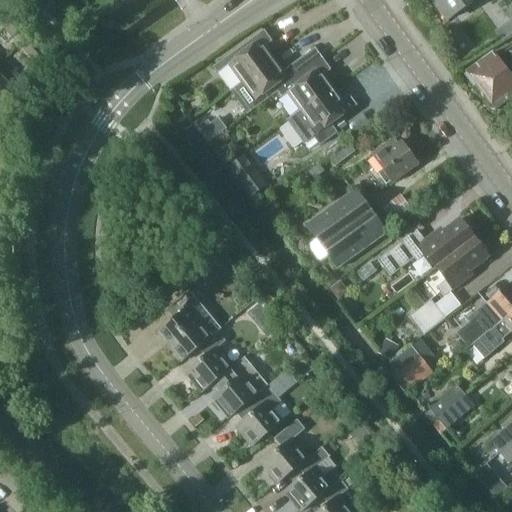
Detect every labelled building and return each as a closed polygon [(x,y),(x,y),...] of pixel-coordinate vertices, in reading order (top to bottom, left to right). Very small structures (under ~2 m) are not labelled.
[(435,0),(448,19),(474,0),(435,0)] [(511,4),(503,11),(510,20),(494,32),(501,42),(511,34),(511,4)] [(3,14),(0,16),(0,23),(4,28),(10,22),(3,14)] [(12,36),(18,31),(10,22),(4,28),(12,36)] [(242,81),(275,58),(266,46),(273,41),(265,30),(214,67),(218,72),(230,64),(242,81)] [(34,60),(40,55),(32,46),(26,51),(34,60)] [(298,75),(322,57),(315,48),(284,71),(275,58),(242,81),(255,99),(250,103),(254,109),(279,91),(299,76),(298,75)] [(511,48),(499,58),(495,53),(465,74),(491,109),(496,110),(511,98),(511,48)] [(301,110),(333,86),(324,74),(331,69),(322,57),(298,75),(299,76),(279,91),(283,97),(288,93),(301,110)] [(0,77),(0,97),(10,87),(0,77)] [(358,105),(350,94),(342,99),(333,86),(301,110),(314,127),(308,132),(313,138),(315,136),(321,144),(338,132),(332,124),(358,105)] [(393,181),(416,164),(413,160),(415,159),(411,153),(409,154),(401,143),(397,146),(392,139),(372,154),(384,170),(379,174),(387,184),(392,180),(393,181)] [(334,165),(353,151),(347,143),(329,157),(334,165)] [(244,156),(229,167),(252,197),(267,186),(244,156)] [(337,268),(386,233),(355,191),(307,226),(337,268)] [(382,209),(395,225),(411,211),(398,196),(382,209)] [(435,267),(473,238),(471,235),(472,234),(472,230),(466,223),(463,222),(461,223),(459,219),(433,238),(432,237),(429,237),(410,252),(402,241),(377,261),(390,277),(414,259),(415,260),(419,260),(426,254),(435,267)] [(473,238),(435,267),(446,280),(438,285),(436,289),(442,297),(461,282),(462,279),(461,278),(487,258),(484,254),(486,253),(486,249),(480,241),(476,241),(475,242),(473,238)] [(490,331),(511,312),(511,286),(510,284),(487,304),(499,317),(495,321),(494,320),(486,327),(489,331),(490,331)] [(158,332),(181,361),(197,347),(218,331),(221,328),(190,291),(168,309),(175,319),(158,332)] [(424,337),(446,320),(431,301),(409,319),(424,337)] [(489,331),(473,344),(485,358),(505,341),(503,339),(511,331),(511,332),(511,312),(490,331),(489,331)] [(225,373),(233,366),(217,347),(226,340),(218,331),(197,347),(206,357),(187,373),(203,392),(225,373)] [(396,346),(386,340),(378,355),(388,361),(396,346)] [(413,343),(392,362),(414,387),(436,368),(413,343)] [(233,366),(225,373),(232,383),(214,398),(229,417),(248,402),(259,393),(243,374),(252,366),(244,357),(233,366)] [(299,382),(289,371),(277,380),(278,381),(283,388),(287,392),(299,382)] [(283,388),(278,381),(270,388),(276,394),(283,388)] [(281,400),(276,395),(268,385),(259,393),(248,402),(256,411),(237,427),(252,445),(282,420),(272,408),(281,400)] [(437,418),(464,395),(457,386),(430,408),(437,418)] [(464,395),(437,418),(446,429),(473,406),(464,395)] [(297,466),(308,458),(293,439),(305,429),(297,420),(274,438),(282,448),(262,464),(278,482),(297,466)] [(500,452),(511,441),(511,422),(490,441),(500,452)] [(511,441),(500,452),(510,463),(511,461),(511,441)] [(321,495),(332,486),(316,467),(329,457),(321,447),(308,458),(297,466),(306,476),(286,492),(302,511),(321,495)] [(349,488),(357,481),(353,476),(345,482),(349,488)] [(332,486),(321,495),(329,504),(319,511),(353,511),(340,496),(349,489),(340,479),(332,486)]
